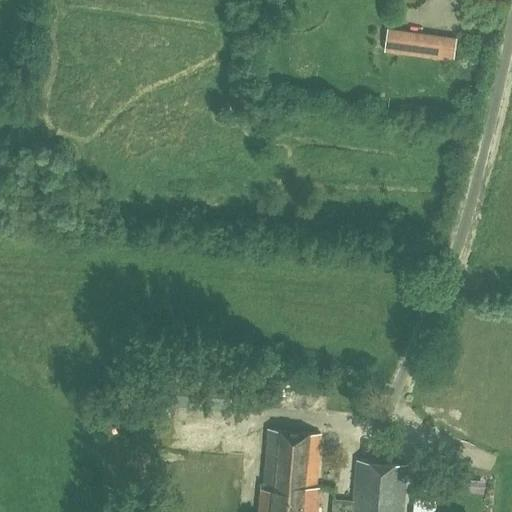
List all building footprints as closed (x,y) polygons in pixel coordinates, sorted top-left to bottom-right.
[(454,59),(457,36),(388,26),(384,50),(454,59)] [(172,405),(253,412),(257,373),(175,366),(172,405)] [(317,486),(321,432),(269,428),(264,483),(262,483),(259,511),(317,511),(319,486),(317,486)] [(162,466),(161,458),(159,453),(156,450),(153,447),(149,445),(142,443),(137,443),(131,445),(124,450),(122,453),(119,458),(118,466),(119,473),(121,478),(124,481),(128,484),(131,486),(139,488),(144,488),(149,486),(156,481),(160,475),(162,470),(162,466)] [(404,511),(408,463),(358,459),(354,500),(353,511),(404,511)] [(353,511),(354,500),(335,499),(333,511),(353,511)]
